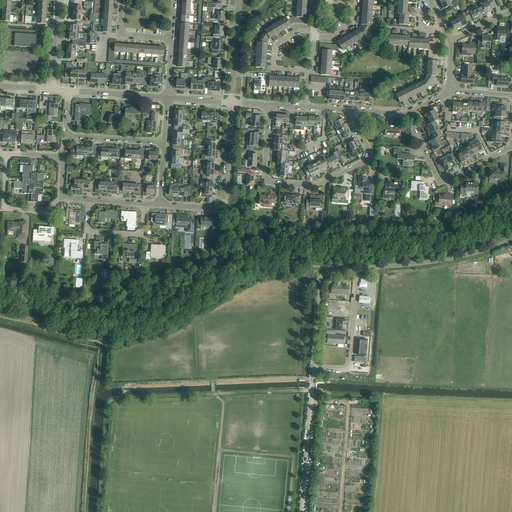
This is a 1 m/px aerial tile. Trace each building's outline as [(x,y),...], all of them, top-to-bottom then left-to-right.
[(225,4),(225,0),(215,0),(216,3),(214,3),(214,4),(207,3),(207,7),(219,8),(221,8),(221,4),(225,4)] [(446,0),(441,3),(443,9),(451,5),(450,1),(452,0),(446,0)] [(495,7),(491,0),(486,0),(488,2),(481,5),(482,6),(486,14),(492,11),(491,9),(495,7)] [(476,9),(480,18),(486,15),(486,14),(482,6),(476,9)] [(219,12),(219,8),(207,7),(203,7),(203,11),(213,12),(212,16),(213,16),(213,20),(224,21),(225,13),(219,12)] [(469,21),(473,20),(473,21),(480,18),(476,9),(469,12),(468,10),(465,12),(469,21)] [(305,24),(309,24),(309,16),(306,16),(306,13),(297,12),(296,17),(297,17),(300,17),(303,17),(305,18),(305,24)] [(467,24),(466,23),(469,21),(465,12),(460,14),(462,17),(457,19),(461,27),(467,24)] [(81,14),(73,13),(72,20),(77,21),(77,23),(90,24),(91,21),(83,21),(81,20),(81,14)] [(10,15),(2,15),(2,21),(4,22),(4,24),(10,24),(10,15)] [(294,23),(292,17),(287,20),(286,17),(282,20),(287,28),(291,26),(290,25),(294,23)] [(454,31),(461,27),(457,19),(453,21),(452,20),(449,21),(454,31)] [(284,30),(287,28),(282,20),(277,23),(285,35),(287,34),(284,30)] [(90,27),(90,24),(77,23),(77,26),(69,25),(68,32),(77,33),(78,33),(79,26),(82,27),(90,27)] [(283,37),(285,35),(277,23),(273,25),(278,34),(280,32),(283,37)] [(273,25),(268,28),(276,41),(278,39),(276,35),(278,34),(273,25)] [(375,26),(371,26),(361,25),(362,25),(359,29),(364,37),(370,26),(373,28),(375,26)] [(352,27),(360,40),(364,37),(359,29),(356,30),(354,26),(352,27)] [(213,34),(213,38),(214,38),(218,38),(220,38),(220,35),(223,35),(224,27),(219,27),(215,27),(215,34),(213,34)] [(355,43),(360,40),(352,27),(350,29),(352,33),(350,34),(355,43)] [(274,42),(276,41),(268,28),(264,30),(265,31),(269,39),(272,38),(274,42)] [(507,36),(507,33),(507,28),(497,28),(497,34),(494,34),(493,39),(493,40),(500,41),(500,36),(507,36)] [(14,47),(35,48),(36,48),(37,35),(34,35),(35,31),(6,29),(6,32),(7,32),(7,37),(6,37),(5,46),(14,46),(14,47)] [(269,39),(265,31),(258,42),(267,43),(266,43),(269,39)] [(343,33),(351,45),(355,43),(350,34),(348,36),(345,31),(343,33)] [(76,37),(77,33),(68,32),(68,39),(73,40),(72,43),(86,43),(86,40),(79,40),(79,37),(76,37)] [(347,48),(351,45),(343,33),(341,34),(344,38),(342,39),(347,48)] [(490,47),(491,38),(491,36),(490,36),(490,35),(488,35),(487,35),(487,36),(482,36),(482,40),(478,40),(478,48),(484,48),(484,47),(490,47)] [(218,38),(214,38),(206,37),(206,41),(215,42),(214,49),(212,49),(212,53),(219,54),(219,50),(222,50),(223,42),(218,41),(218,38)] [(347,48),(342,39),(337,42),(338,43),(334,45),(336,51),(341,48),(342,51),(342,50),(347,48)] [(68,45),(67,52),(78,52),(78,50),(79,48),(78,48),(78,46),(86,46),(86,43),(72,43),(72,45),(68,45)] [(332,55),(332,50),(331,50),(328,50),(326,50),(323,50),(323,44),(320,43),(319,52),(322,52),(322,55),(332,55)] [(471,56),(471,54),(475,54),(475,43),(469,43),(469,45),(462,45),(462,55),(471,56)] [(215,58),(208,57),(207,64),(214,64),(213,68),(217,69),(218,69),(221,69),(221,61),(214,61),(214,58),(215,58)] [(72,63),(71,63),(66,62),(65,78),(66,78),(66,77),(70,77),(70,78),(77,78),(78,70),(75,70),(75,66),(72,66),(72,63)] [(265,66),(266,63),(256,62),(255,68),(262,68),(262,70),(267,71),(267,66),(265,66)] [(84,70),(78,70),(77,78),(84,79),(85,74),(88,74),(88,69),(88,63),(85,63),(84,70)] [(99,75),(98,83),(105,83),(106,75),(109,76),(110,64),(106,64),(106,71),(102,70),(102,75),(99,75)] [(124,80),(125,65),(121,65),(121,72),(118,72),(117,74),(113,74),(112,84),(120,85),(120,80),(124,80)] [(135,84),(136,74),(130,73),(130,71),(125,71),(125,65),(124,80),(126,80),(125,85),(129,85),(129,83),(135,84)] [(463,65),(463,69),(463,75),(461,75),(461,83),(465,83),(465,82),(467,83),(467,84),(473,84),(474,77),(471,77),(471,65),(463,65)] [(92,70),(88,69),(88,74),(91,74),(90,82),(98,83),(99,75),(95,74),(96,71),(92,71),(92,70)] [(188,82),(188,76),(189,69),(187,69),(186,74),(181,74),(181,80),(177,80),(176,89),(184,89),(185,82),(188,82)] [(136,74),(135,84),(142,84),(141,86),(145,86),(146,72),(142,72),(142,74),(136,74)] [(162,75),(157,75),(155,74),(154,78),(150,78),(150,80),(148,80),(147,83),(150,83),(150,86),(158,87),(158,83),(162,83),(162,75)] [(265,91),(266,74),(259,74),(258,77),(261,77),(261,80),(254,80),(254,90),(265,91)] [(510,83),(510,78),(497,77),(497,75),(492,75),(492,83),(496,83),(496,86),(508,87),(509,83),(510,83)] [(191,89),(197,90),(198,80),(195,80),(195,77),(188,76),(188,82),(188,84),(191,84),(191,89)] [(297,78),(294,78),(294,88),(299,88),(299,82),(301,82),(302,77),(297,76),(297,78)] [(433,80),(436,76),(427,76),(425,79),(434,85),(436,82),(433,80)] [(198,80),(197,90),(204,90),(204,87),(204,85),(208,85),(208,81),(208,78),(204,77),(204,79),(198,78),(198,80)] [(433,87),(434,85),(425,79),(423,82),(427,89),(430,85),(433,87)] [(211,81),(208,81),(208,85),(211,85),(210,91),(219,92),(220,84),(211,83),(211,81)] [(427,89),(423,82),(423,81),(418,83),(424,96),(426,95),(424,91),(427,89)] [(418,83),(414,86),(418,94),(420,93),(422,97),(424,96),(418,83)] [(415,95),(418,94),(414,86),(409,88),(415,100),(417,99),(415,95)] [(409,88),(405,90),(409,98),(411,97),(413,101),(415,100),(409,88)] [(406,99),(409,98),(405,90),(400,92),(406,104),(408,103),(406,99)] [(404,105),(406,104),(400,92),(396,95),(400,103),(402,102),(404,105)] [(14,99),(6,99),(5,108),(13,108),(14,99)] [(19,109),(28,110),(28,100),(20,100),(19,109)] [(28,100),(28,110),(27,113),(35,113),(35,110),(36,101),(28,100)] [(46,110),(57,110),(58,104),(46,103),(46,106),(42,106),(43,101),(39,101),(39,109),(46,110)] [(483,102),(478,102),(478,103),(477,112),(477,115),(482,115),(482,114),(485,114),(485,110),(486,110),(487,104),(483,104),(483,102)] [(494,111),(496,111),(506,112),(506,110),(508,110),(508,107),(501,107),(501,103),(494,103),(494,111)] [(75,105),(75,117),(79,117),(79,121),(82,122),(83,113),(87,113),(87,115),(91,115),(92,108),(91,108),(91,105),(80,104),(80,105),(75,105)] [(132,120),(132,118),(138,118),(138,113),(139,108),(133,108),(133,109),(126,109),(125,114),(125,118),(125,120),(132,120)] [(427,117),(428,119),(438,114),(437,112),(435,113),(433,108),(426,111),(428,113),(424,115),(425,117),(427,117)] [(174,120),(182,121),(185,121),(185,117),(185,116),(185,111),(175,111),(175,114),(174,120)] [(505,115),(506,112),(496,111),(496,117),(493,116),(493,120),(500,120),(500,117),(507,118),(507,115),(505,115)] [(110,129),(118,129),(118,124),(117,123),(118,114),(118,115),(109,114),(109,113),(108,123),(111,123),(110,129)] [(147,121),(146,132),(147,132),(150,132),(156,133),(157,122),(158,118),(158,114),(152,113),(152,117),(151,122),(147,121)] [(207,125),(208,113),(202,113),(198,113),(198,123),(202,123),(203,120),(207,121),(207,125)] [(208,113),(207,125),(208,125),(209,126),(210,126),(211,126),(212,125),(212,124),(217,124),(218,114),(214,114),(214,113),(208,113)] [(250,126),(254,127),(259,127),(259,117),(254,116),(254,113),(246,113),(245,119),(251,119),(250,126)] [(435,121),(439,120),(436,115),(438,114),(428,119),(429,121),(427,122),(428,124),(428,125),(435,121)] [(283,115),(282,123),(284,123),(286,123),(286,127),(290,127),(290,130),(290,136),(293,136),(293,130),(293,124),(288,123),(289,121),(289,116),(283,115)] [(344,125),(341,119),(331,124),(331,121),(328,120),(328,127),(331,127),(332,126),(332,127),(336,125),(337,128),(337,129),(344,125)] [(182,121),(174,120),(174,127),(174,130),(189,131),(189,127),(181,124),(182,121)] [(437,126),(435,121),(428,125),(428,124),(426,125),(428,128),(426,129),(427,131),(437,126)] [(338,135),(349,130),(346,124),(344,125),(337,129),(337,128),(336,129),(337,131),(340,130),(342,133),(338,135)] [(395,134),(395,136),(400,136),(400,126),(393,126),(393,125),(385,125),(385,130),(385,135),(391,136),(391,134),(395,134)] [(430,132),(431,135),(440,131),(437,126),(427,131),(428,133),(430,132)] [(240,128),(240,132),(245,133),(247,133),(249,133),(249,140),(249,141),(248,145),(247,145),(247,149),(254,150),(255,146),(257,146),(258,133),(253,133),(252,133),(253,129),(247,129),(245,129),(240,128)] [(173,133),(173,139),(181,139),(181,136),(182,136),(186,135),(185,134),(189,133),(189,131),(174,130),(174,133),(173,133)] [(352,135),(349,130),(338,135),(342,143),(349,140),(348,137),(352,135)] [(438,137),(439,137),(442,135),(440,131),(431,135),(432,137),(430,138),(431,140),(432,140),(438,137)] [(55,142),(55,137),(44,136),(37,135),(36,145),(40,145),(40,139),(44,139),(43,142),(55,143),(56,143),(55,142)] [(292,139),(293,136),(290,136),(282,135),(282,138),(275,138),(274,144),(282,145),(282,141),(286,141),(286,139),(292,139)] [(478,152),(479,153),(483,151),(480,145),(482,143),(480,139),(478,135),(475,136),(478,141),(474,143),(478,152)] [(431,143),(432,146),(441,142),(439,137),(438,137),(432,140),(431,140),(428,142),(429,144),(431,143)] [(181,139),(173,139),(172,145),(173,145),(173,148),(183,149),(184,140),(181,139)] [(351,143),(349,140),(342,143),(345,150),(349,148),(351,151),(358,148),(354,141),(351,143)] [(205,150),(205,151),(215,151),(215,145),(215,141),(205,141),(205,146),(208,146),(207,150),(205,150)] [(443,146),(441,142),(432,146),(433,148),(431,149),(432,151),(433,151),(434,153),(440,150),(439,148),(443,146)] [(71,148),(71,155),(84,156),(85,147),(77,147),(77,144),(74,143),(74,149),(71,148)] [(474,155),(479,153),(478,152),(474,143),(469,146),(474,154),(473,154),(474,155)] [(92,148),(85,147),(84,156),(95,156),(96,145),(92,145),(92,148)] [(109,158),(109,149),(102,149),(102,146),(98,145),(98,150),(97,160),(101,160),(101,157),(109,158)] [(470,157),(474,155),(473,154),(474,154),(469,146),(465,148),(466,150),(470,157)] [(109,149),(109,158),(119,158),(120,152),(120,147),(117,147),(116,150),(109,149)] [(121,158),(132,159),(133,151),(125,150),(126,147),(122,147),(121,158)] [(133,151),(132,159),(143,160),(144,149),(140,148),(140,151),(133,151)] [(183,155),(183,149),(173,148),(172,151),(172,158),(183,159),(183,158),(179,158),(179,155),(183,155)] [(361,154),(358,148),(351,151),(352,154),(348,156),(350,160),(361,154)] [(465,148),(461,150),(467,161),(471,159),(470,157),(466,150),(465,148)] [(150,149),(146,149),(145,160),(156,161),(157,153),(149,152),(150,149)] [(393,156),(397,157),(397,159),(403,160),(402,166),(409,166),(409,165),(412,166),(413,161),(412,161),(412,158),(414,159),(414,156),(401,155),(402,151),(394,150),(393,156)] [(462,164),(467,161),(461,150),(460,150),(458,151),(459,153),(457,154),(462,164)] [(201,159),(204,160),(214,160),(214,157),(215,157),(215,151),(205,151),(205,155),(202,155),(201,159)] [(336,159),(339,157),(336,152),(331,154),(332,157),(330,158),(334,167),(336,166),(336,165),(338,164),(336,159)] [(257,154),(252,153),(249,153),(248,167),(256,167),(257,154)] [(323,154),(323,156),(324,157),(324,158),(328,166),(328,167),(329,168),(332,167),(332,168),(334,167),(330,158),(329,159),(328,156),(326,157),(324,153),(323,154)] [(446,159),(450,167),(452,166),(453,168),(456,167),(453,161),(456,159),(453,155),(452,153),(450,154),(451,157),(446,159)] [(326,168),(328,167),(328,166),(324,158),(324,157),(323,156),(321,157),(321,156),(319,157),(319,158),(318,158),(320,161),(324,170),(327,169),(326,168)] [(183,163),(183,159),(172,158),(171,169),(175,169),(180,170),(181,170),(181,163),(183,163)] [(323,171),(324,170),(320,161),(318,162),(317,159),(314,160),(320,173),(323,171)] [(448,169),(450,167),(446,159),(441,161),(440,160),(437,162),(442,171),(445,169),(446,172),(449,170),(448,169)] [(206,164),(206,169),(214,170),(214,163),(214,160),(204,160),(204,164),(206,164)] [(318,174),(320,173),(314,160),(312,161),(313,164),(311,165),(315,174),(317,173),(318,174)] [(314,175),(315,174),(311,165),(307,167),(305,165),(304,165),(302,161),(300,162),(302,165),(303,169),(305,171),(306,175),(307,177),(310,175),(311,177),(314,176),(314,175)] [(506,173),(507,170),(507,165),(501,164),(500,170),(498,170),(495,170),(495,169),(490,169),(489,178),(494,179),(501,179),(500,181),(504,182),(505,173),(506,173)] [(23,172),(23,179),(33,180),(33,184),(37,184),(37,180),(37,173),(32,173),(32,166),(26,166),(25,173),(23,172)] [(202,169),(200,171),(202,173),(202,175),(202,178),(213,179),(213,176),(214,170),(206,169),(202,169)] [(238,174),(247,175),(247,186),(253,186),(253,183),(255,184),(255,174),(254,174),(250,173),(251,170),(237,169),(237,173),(238,173),(238,174)] [(44,174),(37,173),(37,180),(37,184),(33,184),(32,187),(43,188),(44,174)] [(70,177),(68,180),(69,180),(69,185),(71,185),(71,191),(74,192),(74,188),(82,189),(83,181),(74,180),(75,180),(70,177)] [(373,201),(374,186),(374,181),(365,180),(365,178),(363,178),(363,177),(359,177),(358,182),(358,186),(362,186),(362,188),(366,188),(366,194),(365,201),(370,201),(373,201)] [(212,182),(213,179),(202,178),(203,179),(202,183),(205,183),(205,188),(201,188),(212,189),(213,182),(212,182)] [(22,193),(28,194),(29,183),(33,184),(33,180),(23,179),(22,182),(14,182),(14,189),(22,189),(22,193)] [(93,181),(83,181),(82,189),(89,189),(89,193),(92,193),(93,181)] [(107,183),(106,191),(113,191),(113,194),(117,195),(117,190),(118,181),(114,181),(114,183),(107,183)] [(142,188),(142,194),(143,194),(143,196),(146,197),(146,193),(154,194),(155,186),(147,185),(147,181),(144,181),(143,188),(142,188)] [(106,191),(107,183),(96,182),(95,193),(98,193),(99,190),(106,191)] [(424,182),(423,182),(411,182),(411,187),(411,189),(419,190),(419,191),(420,191),(420,199),(428,200),(429,187),(425,187),(424,186),(424,182)] [(477,194),(478,188),(478,183),(474,182),(474,184),(466,183),(466,185),(461,184),(460,189),(460,195),(466,195),(466,193),(477,194)] [(32,187),(33,184),(29,183),(28,194),(32,194),(31,202),(38,203),(38,195),(43,195),(43,188),(32,187)] [(130,192),(131,184),(120,183),(119,190),(119,195),(122,195),(123,192),(130,192)] [(385,184),(385,192),(389,192),(389,193),(393,194),(398,194),(398,193),(398,183),(391,183),(390,183),(389,184),(385,184)] [(141,194),(142,194),(142,188),(141,188),(141,185),(131,184),(130,192),(137,193),(137,196),(141,196),(141,194)] [(172,195),(178,196),(179,184),(176,184),(174,185),(170,185),(169,195),(172,195)] [(184,184),(179,184),(178,196),(185,196),(190,196),(191,186),(184,186),(184,185),(184,184)] [(212,195),(212,189),(201,188),(200,193),(202,193),(201,197),(207,198),(211,198),(212,195)] [(333,194),(333,200),(339,200),(339,203),(348,204),(348,201),(348,194),(349,189),(340,188),(340,189),(334,189),(333,194)] [(300,201),(300,200),(301,195),(296,194),(295,197),(293,197),(293,195),(284,195),(284,199),(285,199),(286,203),(291,203),(293,207),(300,204),(299,201),(300,201)] [(275,203),(275,200),(275,195),(267,195),(267,196),(260,195),(259,200),(259,204),(263,204),(263,207),(271,208),(271,203),(275,203)] [(322,208),(321,208),(321,201),(323,201),(323,196),(310,195),(310,199),(306,199),(306,208),(315,208),(315,211),(322,211),(322,208)] [(451,205),(451,200),(452,195),(448,195),(448,196),(439,195),(439,201),(435,201),(435,206),(443,206),(443,205),(451,205)] [(69,224),(70,224),(75,225),(75,223),(80,223),(80,211),(75,211),(75,213),(70,212),(70,209),(66,209),(66,214),(66,222),(69,222),(69,224)] [(99,210),(96,210),(96,220),(98,220),(98,223),(105,224),(105,219),(112,219),(112,211),(106,210),(106,212),(99,212),(99,210)] [(127,219),(127,223),(126,227),(135,227),(136,212),(131,212),(130,213),(122,212),(122,211),(121,211),(121,218),(127,219)] [(171,229),(172,215),(152,214),(151,222),(152,222),(153,227),(160,228),(160,226),(163,226),(166,226),(165,229),(171,229)] [(191,216),(177,215),(177,217),(177,218),(176,224),(189,225),(189,231),(193,231),(194,220),(190,220),(191,216)] [(214,218),(201,218),(201,219),(200,219),(200,221),(201,221),(200,226),(213,227),(212,231),(209,231),(209,234),(216,235),(217,229),(217,224),(213,224),(214,218)] [(13,224),(13,223),(8,223),(8,230),(19,231),(18,237),(18,239),(26,239),(26,234),(26,229),(26,223),(19,223),(19,224),(13,224)] [(51,235),(52,235),(53,235),(54,228),(39,227),(39,232),(36,232),(36,230),(34,230),(33,240),(44,241),(44,240),(50,241),(50,238),(51,238),(51,237),(50,237),(51,235)] [(64,247),(64,248),(65,248),(64,253),(64,257),(70,258),(71,257),(75,257),(82,258),(83,252),(77,252),(78,244),(78,245),(79,240),(76,240),(64,239),(64,244),(64,247)] [(97,254),(102,254),(102,259),(106,259),(107,260),(107,259),(108,254),(107,254),(108,246),(101,245),(102,242),(94,242),(94,249),(98,250),(97,254)] [(129,244),(123,244),(122,257),(129,258),(129,262),(136,263),(137,258),(138,245),(131,244),(131,246),(130,246),(130,245),(130,244),(129,244)] [(165,259),(165,251),(166,246),(163,245),(163,246),(161,246),(161,245),(151,245),(150,252),(146,252),(146,260),(150,260),(150,258),(165,259)] [(192,256),(193,250),(188,250),(188,248),(182,248),(182,256),(192,256)] [(360,284),(359,287),(364,287),(365,284),(367,284),(368,278),(362,277),(361,284),(360,284)] [(332,285),(331,294),(349,296),(349,286),(340,285),(340,283),(337,283),(337,285),(332,285)] [(347,321),(336,320),(335,332),(346,332),(347,321)] [(327,335),(326,345),(344,346),(345,336),(327,335)] [(367,340),(358,339),(357,356),(366,357),(367,340)]
